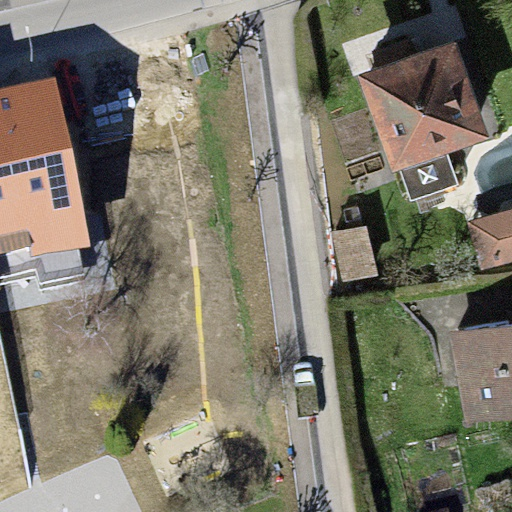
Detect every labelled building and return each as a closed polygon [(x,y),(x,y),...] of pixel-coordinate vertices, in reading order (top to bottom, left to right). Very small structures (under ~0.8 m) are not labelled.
[(455,41),(357,75),(391,172),(398,170),(409,201),(458,184),(447,152),(489,138),(455,41)] [(53,77),(0,88),(0,260),(87,243),(53,77)] [(511,209),(468,221),(481,269),(511,260),(511,209)] [(376,274),(366,225),(330,232),(340,282),(376,274)] [(511,323),(450,335),(466,423),(511,414),(511,323)] [(0,489),(31,477),(0,339),(0,489)]
